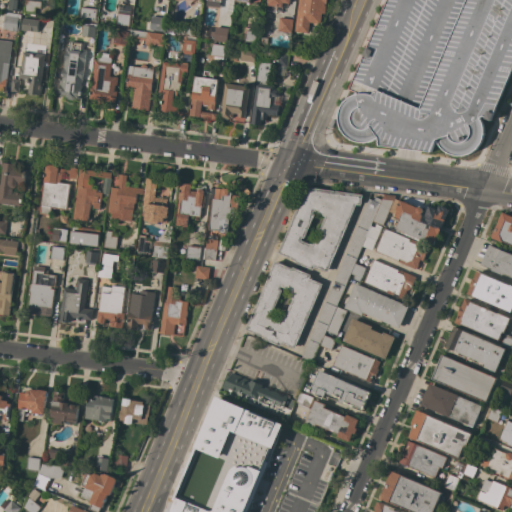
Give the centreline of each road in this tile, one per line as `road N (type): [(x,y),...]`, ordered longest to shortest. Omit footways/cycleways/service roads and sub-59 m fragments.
road 1 (residential): [(511,123),(347,511)]
road 2 (residential): [(43,129),(289,164)]
road 3 (tertiary): [(485,189),(289,164)]
road 4 (secondary): [(212,344),(289,164)]
road 5 (residential): [(0,348),(160,371)]
road 6 (secondary): [(140,511),(199,376)]
road 7 (secondary): [(289,164),(338,49)]
